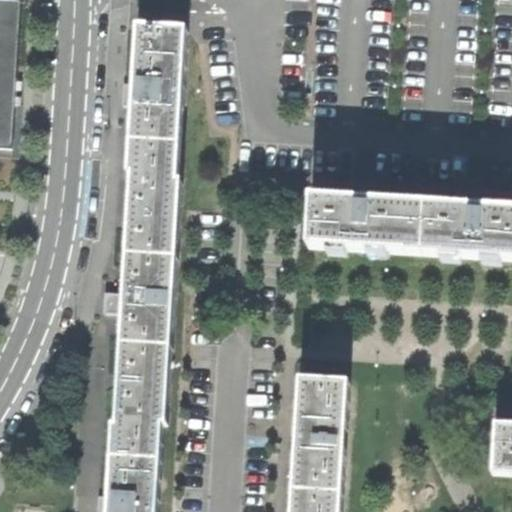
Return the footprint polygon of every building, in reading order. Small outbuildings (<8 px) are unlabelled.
[(0,150),(8,151),(12,77),(12,76),(16,3),(0,1),(0,150)] [(154,511),(161,426),(165,426),(183,183),(176,183),(186,31),(140,28),(137,83),(125,82),(125,94),(124,103),(135,104),(130,174),(135,175),(127,289),(114,289),(113,300),(112,313),(126,315),(125,326),(117,430),(113,430),(108,499),(98,498),(98,511),(97,511),(154,511)] [(313,197),(310,247),(511,259),(511,209),(480,207),(364,200),(313,197)] [(290,511),(337,511),(346,379),(298,376),(295,439),(290,511)] [(511,422),(493,421),(487,471),(511,472),(511,422)]
